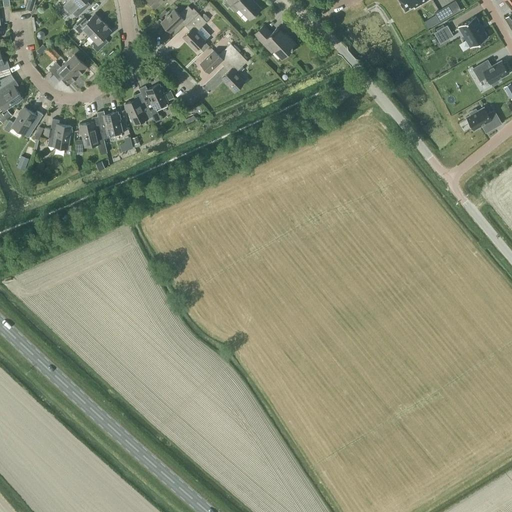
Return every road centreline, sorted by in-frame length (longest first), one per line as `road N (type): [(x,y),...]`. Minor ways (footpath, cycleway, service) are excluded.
road 1 (primary): [(207,511),(0,322)]
road 2 (unclassified): [(450,177),(344,52),(288,0)]
road 3 (residential): [(130,51),(114,80),(61,98),(27,67),(14,14)]
